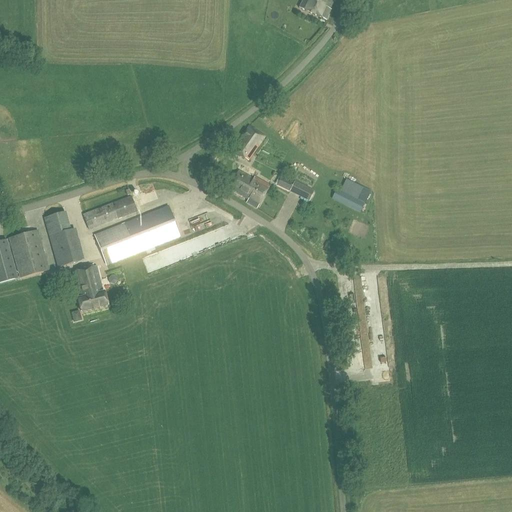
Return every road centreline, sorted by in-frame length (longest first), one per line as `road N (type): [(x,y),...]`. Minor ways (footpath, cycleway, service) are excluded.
road 1 (unclassified): [(341,511),(317,289),(285,238),(188,180),(153,173),(0,215)]
road 2 (track): [(511,261),(308,266)]
